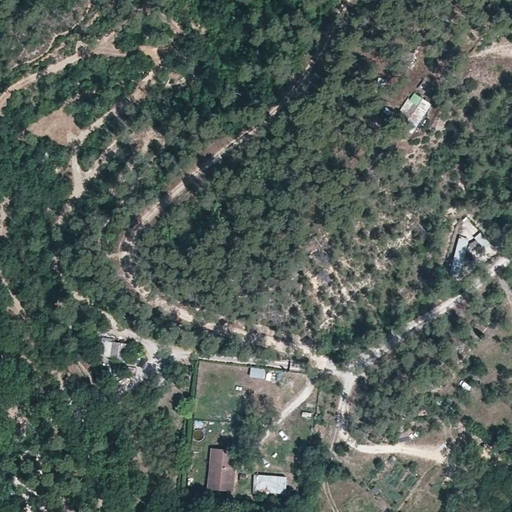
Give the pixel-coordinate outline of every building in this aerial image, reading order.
[(416,53),(405,51),(401,66),(412,67),(416,53)] [(415,93),(410,100),(419,106),(424,99),(415,93)] [(419,124),(432,104),(424,99),(419,106),(410,100),(408,99),(400,111),(419,124)] [(474,237),(478,233),(469,223),(465,228),(474,237)] [(480,232),(474,238),(484,248),(490,242),(480,232)] [(450,274),(459,276),(469,238),(460,236),(450,274)] [(124,359),(126,344),(106,341),(105,356),(124,359)] [(140,373),(142,366),(132,364),(130,371),(140,373)] [(265,377),(266,368),(250,367),(250,376),(265,377)] [(283,382),(285,371),(269,369),(268,380),(283,382)] [(509,447),(511,440),(511,431),(493,425),(488,437),(509,447)] [(491,459),(492,457),(498,446),(483,439),(481,444),(474,441),(471,449),(491,459)] [(235,492),(239,451),(213,448),(208,489),(235,492)] [(285,487),(286,476),(258,474),(256,493),(285,495),(285,487)] [(389,498),(395,490),(381,480),(376,488),(389,498)]
